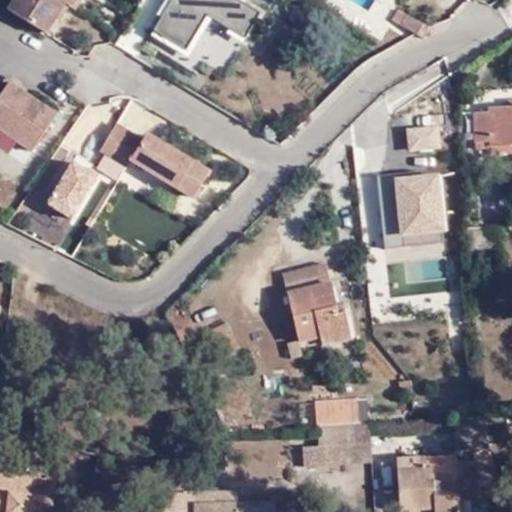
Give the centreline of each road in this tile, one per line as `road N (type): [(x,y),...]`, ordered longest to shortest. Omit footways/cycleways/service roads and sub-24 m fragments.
road 1 (residential): [(281,170),(150,302),(105,302),(0,246)]
road 2 (residential): [(511,18),(376,75),(281,170)]
road 3 (residential): [(281,170),(108,69)]
